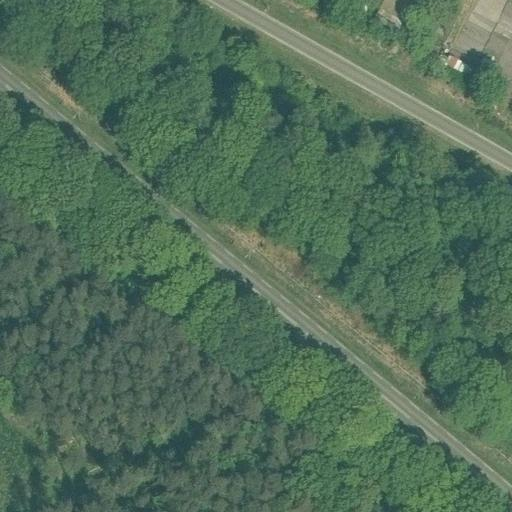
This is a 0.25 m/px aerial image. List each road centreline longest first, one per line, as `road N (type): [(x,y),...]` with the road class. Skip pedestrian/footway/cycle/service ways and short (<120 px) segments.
road 1 (secondary): [(511,508),(0,82)]
road 2 (primary): [(511,165),(224,0)]
